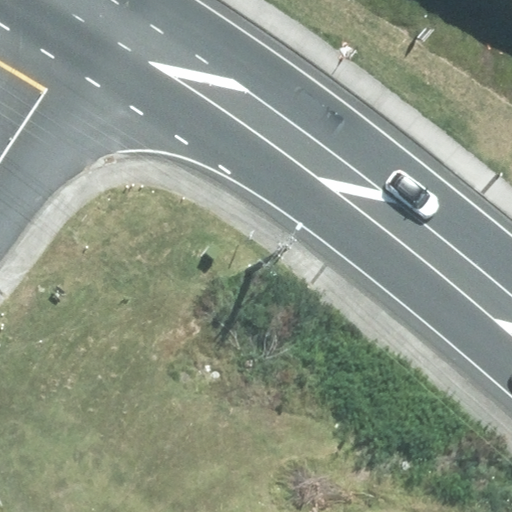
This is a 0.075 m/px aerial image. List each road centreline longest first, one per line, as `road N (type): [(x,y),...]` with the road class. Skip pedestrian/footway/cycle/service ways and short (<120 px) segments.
road 1 (primary): [(0,48),(242,161),(511,346)]
road 2 (primary): [(511,411),(0,199)]
road 3 (primary): [(80,0),(228,98),(511,320)]
